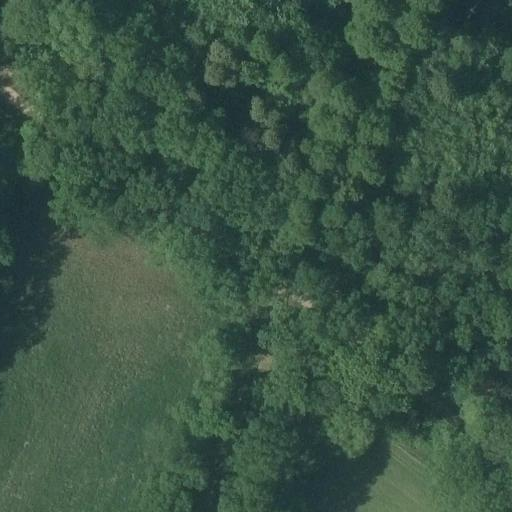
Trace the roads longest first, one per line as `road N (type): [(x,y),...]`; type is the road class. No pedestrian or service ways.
road 1 (track): [(0,95),(274,276),(511,468)]
road 2 (track): [(360,63),(185,511)]
